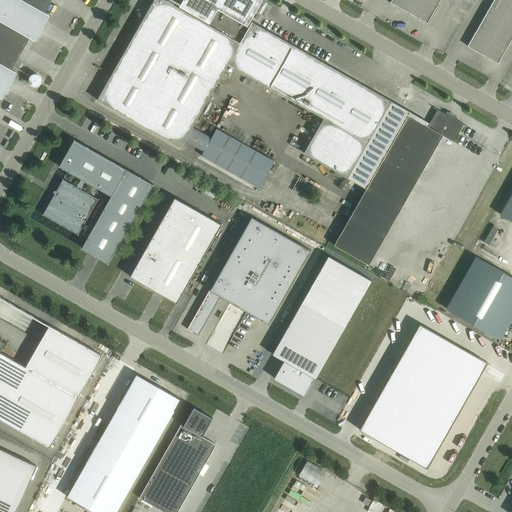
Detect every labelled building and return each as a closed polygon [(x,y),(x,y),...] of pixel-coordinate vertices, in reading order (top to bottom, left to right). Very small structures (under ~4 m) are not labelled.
[(0,0),(0,94),(2,96),(15,73),(10,70),(30,36),(35,39),(48,16),(43,13),(50,0),(0,0)] [(383,159),(382,158),(407,115),(427,126),(429,123),(391,101),(246,18),(256,1),(254,0),(186,0),(184,4),(192,9),(189,14),(165,0),(152,0),(96,99),(180,147),(184,140),(203,151),(201,155),(259,188),(274,161),(216,129),(211,138),(192,127),(227,64),(323,118),(303,153),(366,188),(383,159)] [(439,0),(389,0),(389,2),(426,23),(439,0)] [(511,36),(511,0),(493,0),(467,46),(497,63),(511,36)] [(18,68),(26,83),(35,79),(28,63),(18,68)] [(382,158),(383,159),(417,178),(442,135),(453,141),(463,124),(454,119),(455,117),(456,118),(456,117),(446,111),(446,112),(445,114),(437,109),(429,123),(427,126),(407,115),(382,158)] [(73,140),(58,166),(80,179),(76,187),(62,179),(42,214),(77,234),(97,199),(80,189),(84,181),(110,196),(80,248),(107,263),(152,185),(73,140)] [(491,190),(496,181),(485,175),(480,184),(491,190)] [(511,192),(499,214),(511,221),(511,192)] [(221,224),(174,197),(129,276),(176,303),(221,224)] [(220,296),(268,323),(309,250),(251,216),(210,288),(186,329),(187,329),(188,329),(198,335),(220,296)] [(371,280),(327,255),(271,353),(283,360),(273,378),(303,395),(313,377),(315,378),(371,280)] [(511,277),(475,256),(445,309),(499,339),(511,316),(511,277)] [(0,419),(49,447),(101,355),(48,325),(0,297),(0,300),(47,327),(25,366),(0,352),(0,350),(4,343),(0,341),(0,419)] [(356,428),(425,468),(486,362),(416,322),(356,428)] [(159,335),(157,339),(172,347),(174,342),(159,335)] [(245,348),(243,354),(234,351),(230,364),(247,370),(254,351),(245,348)] [(136,374),(66,496),(94,511),(115,511),(179,399),(136,374)] [(180,424),(138,498),(163,511),(176,511),(215,444),(201,436),(212,418),(193,407),(182,425),(180,424)] [(14,511),(36,466),(0,448),(0,511),(14,511)] [(314,484),(322,469),(306,461),(298,475),(314,484)] [(314,508),(316,502),(305,498),(303,504),(314,508)] [(364,498),(362,506),(367,508),(370,500),(364,498)] [(369,511),(380,511),(383,509),(377,503),(369,511)]
